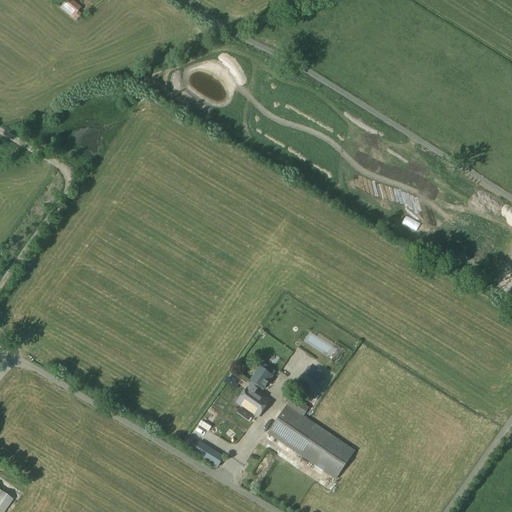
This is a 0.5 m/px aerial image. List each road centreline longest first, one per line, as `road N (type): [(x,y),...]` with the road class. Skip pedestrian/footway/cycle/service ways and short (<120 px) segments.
road 1 (unclassified): [(185,0),(511,198)]
road 2 (unclassified): [(282,511),(0,343)]
road 3 (track): [(0,292),(59,202),(64,180),(63,169),(0,127)]
